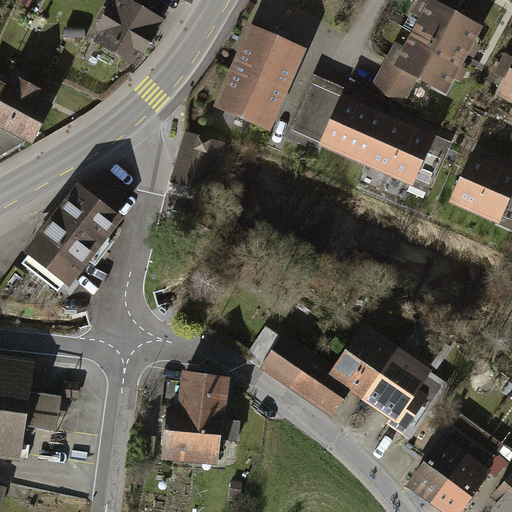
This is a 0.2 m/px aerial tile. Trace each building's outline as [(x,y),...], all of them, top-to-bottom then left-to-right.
[(132,0),(118,0),(109,15),(146,38),(160,17),(132,0)] [(426,16),(413,40),(460,64),(478,32),(451,18),(460,0),(421,0),(416,11),(426,16)] [(109,15),(96,37),(133,60),(146,38),(109,15)] [(252,33),(220,106),(270,128),(303,56),(252,33)] [(396,45),(374,87),(403,102),(416,77),(445,93),(460,64),(413,40),(408,51),(396,45)] [(511,55),(504,52),(492,80),(504,85),(511,66),(511,55)] [(4,77),(0,84),(0,122),(32,138),(51,101),(4,77)] [(511,85),(498,113),(511,119),(511,85)] [(324,144),(367,163),(386,120),(343,101),(324,144)] [(367,163),(413,184),(433,141),(386,120),(367,163)] [(222,146),(187,136),(173,181),(208,191),(222,146)] [(450,200),(500,222),(511,194),(511,167),(472,150),(450,200)] [(77,181),(24,250),(70,285),(123,216),(117,211),(132,192),(106,171),(94,178),(86,188),(77,181)] [(337,381),(344,371),(281,332),(260,367),(331,416),(349,390),(337,381)] [(349,390),(372,406),(399,368),(364,343),(344,371),(337,381),(349,390)] [(372,406),(406,430),(433,392),(399,368),(372,406)] [(183,372),(179,409),(195,411),(221,414),(225,377),(183,372)] [(179,409),(168,408),(163,454),(189,457),(195,411),(179,409)] [(221,414),(195,411),(189,457),(215,460),(221,414)] [(414,497),(431,510),(463,467),(446,454),(428,478),(414,497)] [(431,510),(434,511),(462,511),(467,506),(484,483),(463,467),(431,510)] [(511,511),(511,487),(494,510),(497,511),(511,511)]
